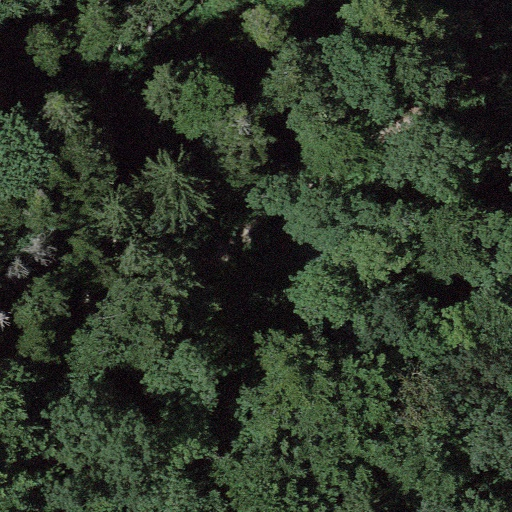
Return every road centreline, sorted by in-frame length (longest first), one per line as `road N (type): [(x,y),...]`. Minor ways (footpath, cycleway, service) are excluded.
road 1 (track): [(511,66),(295,175),(62,432),(35,475),(0,502)]
road 2 (track): [(511,321),(327,343),(62,432)]
